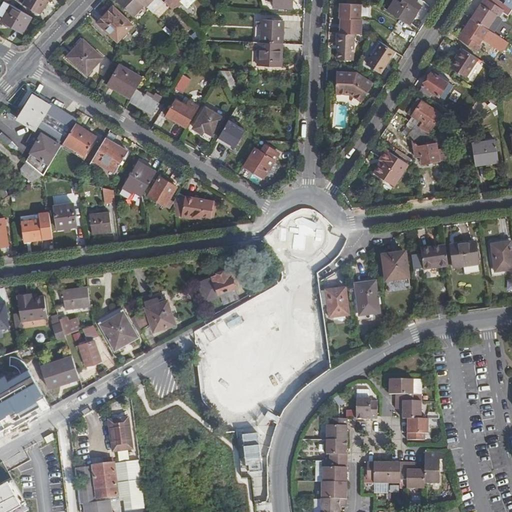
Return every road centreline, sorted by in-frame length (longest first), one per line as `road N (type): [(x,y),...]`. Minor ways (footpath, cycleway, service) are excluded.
road 1 (residential): [(511,316),(415,333),(324,386),(287,429),(282,511)]
road 2 (residential): [(0,270),(255,235),(280,208)]
road 3 (residential): [(23,65),(280,208)]
road 4 (residential): [(454,0),(323,206)]
road 5 (residential): [(307,199),(317,0)]
road 6 (residential): [(168,385),(137,371),(0,451)]
road 7 (residential): [(340,221),(511,201)]
